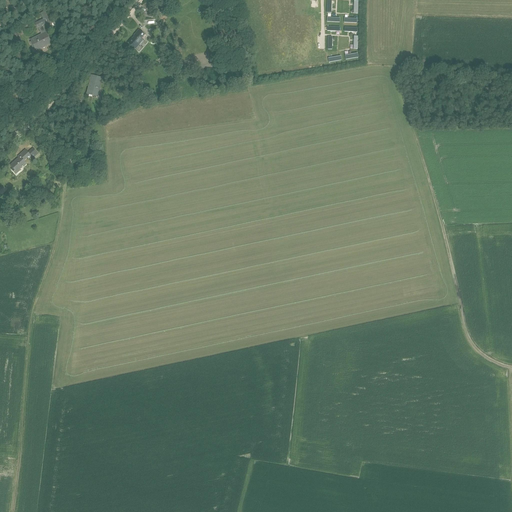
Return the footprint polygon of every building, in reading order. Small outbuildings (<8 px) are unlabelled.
[(325,0),(325,11),(333,12),(333,0),(325,0)] [(350,0),(350,13),(359,13),(359,0),(350,0)] [(33,44),(36,50),(41,48),(41,49),(47,46),(46,44),(50,42),(41,25),(45,23),(48,29),(52,26),(45,11),(40,13),(43,19),(35,23),(37,27),(38,27),(42,34),(31,39),(32,41),(30,42),(31,45),(33,44)] [(327,13),(327,22),(340,23),(341,14),(327,13)] [(346,15),(346,23),(359,24),(360,15),(346,15)] [(327,24),(327,33),(341,33),(341,25),(327,24)] [(346,25),(345,34),(359,35),(359,26),(346,25)] [(132,39),(129,43),(132,46),(133,47),(136,44),(138,46),(143,40),(142,39),(145,35),(139,31),(134,36),(135,37),(132,40),(132,39)] [(18,46),(22,44),(17,32),(13,34),(18,46)] [(351,35),(350,47),(359,48),(359,36),(351,35)] [(326,36),(325,49),(334,49),(335,36),(326,36)] [(357,50),(343,52),(345,61),(358,58),(357,50)] [(340,52),(326,55),(328,63),(341,61),(340,52)] [(91,76),(87,94),(98,97),(102,79),(91,76)] [(31,157),(32,158),(37,154),(33,148),(28,153),(25,150),(18,157),(19,158),(11,166),(13,168),(11,169),(14,173),(16,171),(17,173),(20,171),(20,169),(26,164),(23,160),(27,157),(29,159),(31,157)]
